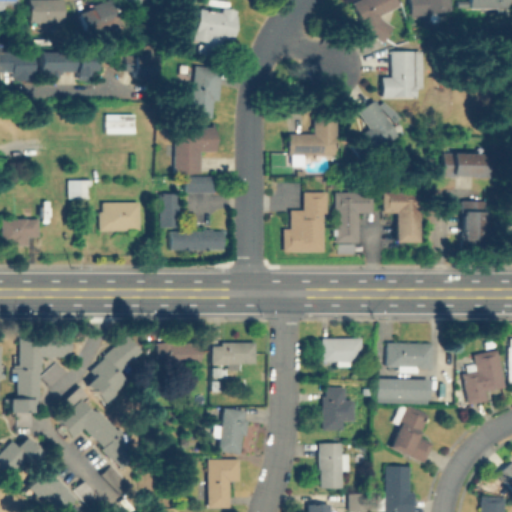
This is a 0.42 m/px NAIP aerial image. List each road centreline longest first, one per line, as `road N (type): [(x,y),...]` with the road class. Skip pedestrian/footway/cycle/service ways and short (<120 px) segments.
road 1 (secondary): [(0,293),(511,293)]
road 2 (residential): [(245,293),(250,102),(261,53),(295,0)]
road 3 (residential): [(261,511),(282,428),(282,293)]
road 4 (residential): [(0,91),(131,91)]
